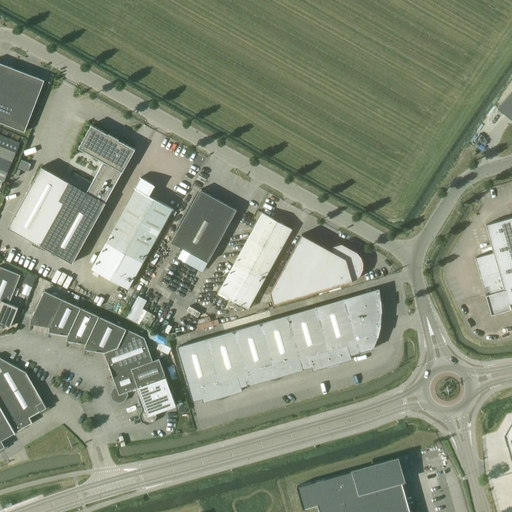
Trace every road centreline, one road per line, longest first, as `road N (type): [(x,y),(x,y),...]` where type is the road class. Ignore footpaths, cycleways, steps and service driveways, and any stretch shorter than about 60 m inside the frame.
road 1 (unclassified): [(411,258),(0,34)]
road 2 (tertiary): [(423,382),(363,410),(16,511)]
road 3 (tertiary): [(50,511),(406,407),(429,408)]
road 4 (unclassified): [(411,258),(465,181),(511,163)]
